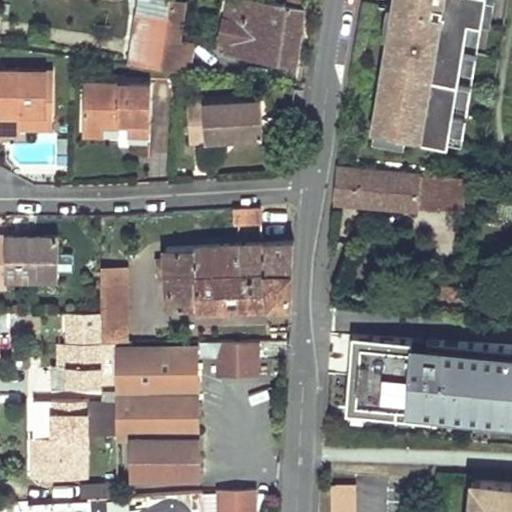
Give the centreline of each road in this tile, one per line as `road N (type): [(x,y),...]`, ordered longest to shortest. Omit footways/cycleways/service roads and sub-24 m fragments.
road 1 (residential): [(316,185),(296,511)]
road 2 (residential): [(316,185),(104,200),(39,200),(0,187)]
road 3 (residential): [(334,0),(316,185)]
